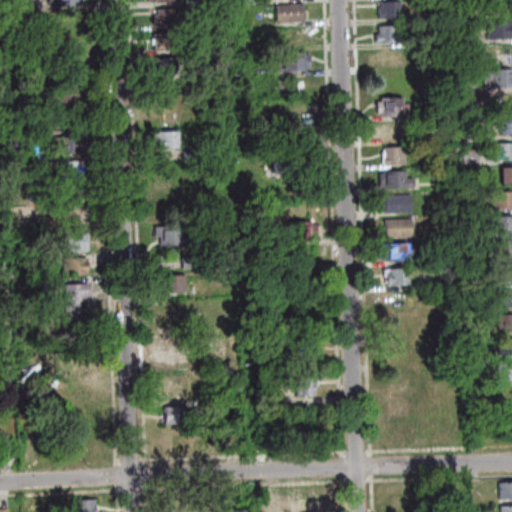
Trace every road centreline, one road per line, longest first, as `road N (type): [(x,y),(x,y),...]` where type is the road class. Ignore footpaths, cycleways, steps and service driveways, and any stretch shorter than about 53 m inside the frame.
road 1 (residential): [(356,511),(337,0)]
road 2 (residential): [(511,462),(0,481)]
road 3 (residential): [(130,511),(112,0)]
